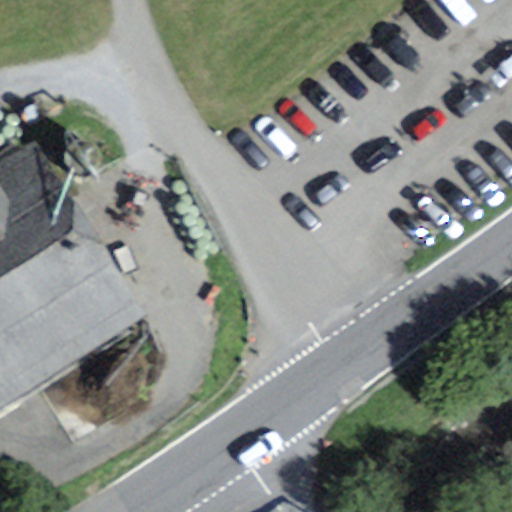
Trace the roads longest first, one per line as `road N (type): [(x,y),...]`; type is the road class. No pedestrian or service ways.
road 1 (unknown): [(173,89),(142,109),(130,140),(181,286),(177,367),(122,410),(13,470)]
road 2 (tertiary): [(511,241),(128,511)]
road 3 (track): [(133,0),(201,153),(259,253)]
